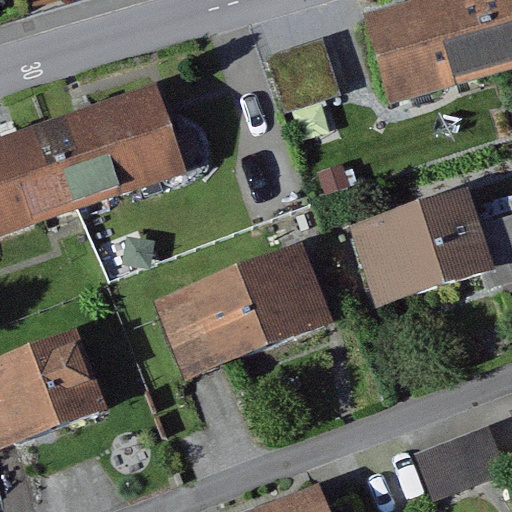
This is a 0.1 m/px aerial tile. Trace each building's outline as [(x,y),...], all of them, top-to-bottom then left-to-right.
[(511,0),(457,0),(356,35),(384,118),(511,74),(511,0)] [(272,56),(287,114),(336,101),(322,44),(272,56)] [(167,90),(0,147),(0,240),(195,173),(167,90)] [(477,198),(357,244),(386,319),(507,273),(477,198)] [(298,259),(174,306),(200,372),(323,324),(298,259)] [(89,349),(0,383),(0,458),(114,415),(89,349)] [(432,492),(511,468),(511,424),(421,451),(432,492)] [(340,511),(336,500),(303,511),(340,511)]
